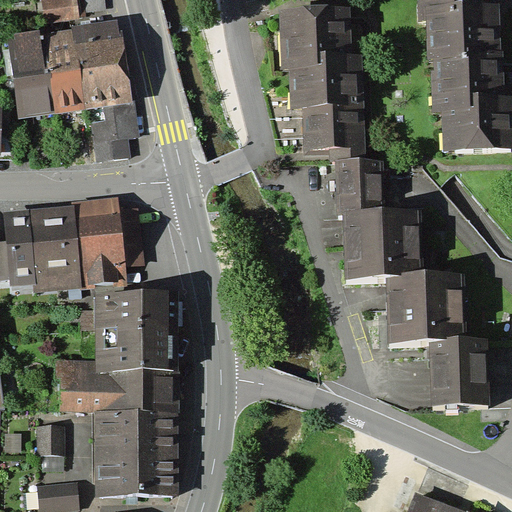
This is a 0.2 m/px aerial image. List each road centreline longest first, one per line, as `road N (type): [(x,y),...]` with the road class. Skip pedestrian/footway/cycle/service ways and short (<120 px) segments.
road 1 (residential): [(225,382),(327,403),(501,475)]
road 2 (residential): [(183,180),(263,147),(227,0)]
road 3 (secondary): [(183,180),(225,382)]
road 4 (secondary): [(142,0),(183,180)]
road 5 (residential): [(183,180),(0,191)]
road 6 (secondary): [(225,382),(223,435),(204,511)]
